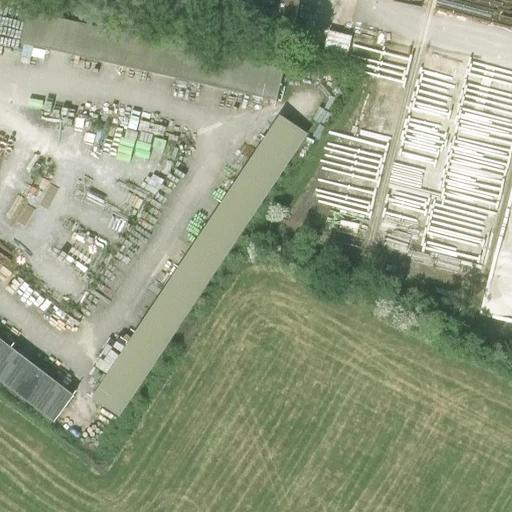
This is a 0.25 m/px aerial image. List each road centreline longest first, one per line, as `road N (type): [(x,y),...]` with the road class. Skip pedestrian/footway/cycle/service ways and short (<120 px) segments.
road 1 (unknown): [(0,313),(61,350),(77,348),(109,313),(210,169),(206,128),(170,109)]
road 2 (unknown): [(170,109),(0,58)]
